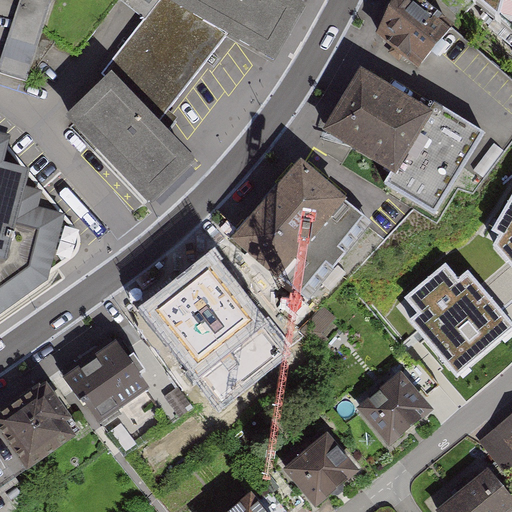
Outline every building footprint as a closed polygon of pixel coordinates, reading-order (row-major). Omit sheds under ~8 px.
[(48,21),(59,2),(57,0),(21,0),(0,64),(0,75),(29,85),(43,37),(48,21)] [(176,4),(178,0),(163,0),(100,77),(109,85),(115,80),(160,126),(226,40),(176,4)] [(308,13),(285,0),(178,0),(176,4),(226,40),(277,70),(308,13)] [(454,34),(413,0),(410,0),(378,38),(421,73),(437,54),(454,34)] [(511,0),(473,0),(511,31),(511,0)] [(430,100),(364,60),(326,123),(395,165),(398,167),(436,104),(430,100)] [(160,126),(115,80),(109,85),(69,122),(152,208),(195,163),(160,126)] [(395,165),(386,178),(437,209),(486,127),(433,95),(430,100),(436,104),(398,167),(395,165)] [(11,148),(0,145),(0,319),(49,285),(66,219),(39,212),(43,196),(28,192),(30,182),(4,176),(11,148)] [(284,280),(289,274),(313,294),(378,217),(308,157),(237,239),(284,280)] [(511,190),(485,235),(511,268),(511,190)] [(511,342),(511,319),(457,252),(390,305),(456,387),(511,342)] [(201,276),(146,316),(193,382),(220,362),(205,341),(233,320),(201,276)] [(107,423),(153,390),(117,339),(71,372),(107,423)] [(432,414),(401,376),(360,410),(391,447),(432,414)] [(0,422),(0,433),(31,476),(82,441),(47,391),(0,422)] [(511,419),(486,440),(511,472),(511,419)] [(283,476),(313,511),(319,511),(360,478),(328,439),(283,476)] [(511,511),(511,496),(491,471),(442,511),(511,511)] [(266,511),(255,497),(236,511),(266,511)]
